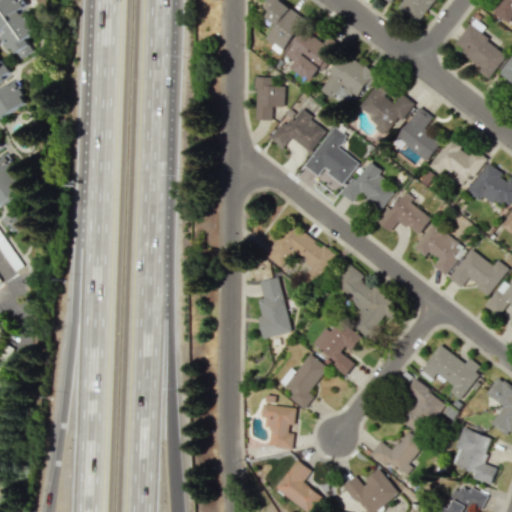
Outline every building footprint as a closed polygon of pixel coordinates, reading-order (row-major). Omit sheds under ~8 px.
[(32,50),(25,39),(39,30),(19,0),(0,0),(0,36),(15,61),(32,50)] [(305,19),(280,0),(267,0),(260,10),(276,22),(264,39),(280,52),(305,19)] [(388,0),(393,3),(395,0),(403,0),(399,7),(418,22),(434,0),(388,0)] [(511,0),(500,0),(494,13),(511,23),(511,21),(511,0)] [(460,54),(491,77),(507,54),(480,34),(486,26),(474,18),(456,43),(464,49),(460,54)] [(336,51),(304,27),(284,54),(294,62),(290,66),(312,82),(336,51)] [(319,87),(337,101),(342,95),(354,104),(376,75),(345,52),(319,87)] [(511,54),(499,73),(511,81),(511,54)] [(0,80),(11,74),(1,59),(0,59),(0,80)] [(284,106),(284,85),(271,85),(272,77),(256,76),(255,119),(272,119),(273,106),(284,106)] [(0,91),(0,117),(27,103),(17,83),(0,91)] [(359,107),(392,132),(413,102),(401,93),(395,101),(375,86),(359,107)] [(403,146),(428,161),(440,142),(424,132),(433,116),(417,106),(394,144),(402,148),(403,146)] [(310,152),(327,130),(300,109),(290,124),(283,119),(269,138),(282,148),(290,137),(310,152)] [(338,147),(347,135),(334,126),(305,166),(318,176),(323,169),(343,184),(359,162),(338,147)] [(429,166),(440,173),(445,166),(457,175),(452,182),(463,189),(487,157),(475,149),(471,154),(449,138),(429,166)] [(0,161),(0,204),(25,192),(14,170),(15,170),(8,157),(0,161)] [(341,194),(353,202),(358,194),(382,210),(396,188),(379,176),(383,170),(369,161),(357,179),(352,176),(341,194)] [(467,191),(480,200),(482,197),(493,204),(497,198),(509,207),(511,203),(511,177),(510,176),(509,178),(488,163),(467,191)] [(420,235),(432,217),(411,203),(414,197),(405,191),(393,209),(387,206),(377,222),(391,231),(398,220),(420,235)] [(12,232),(30,220),(19,203),(1,215),(12,232)] [(511,209),(502,227),(511,232),(511,231),(511,209)] [(414,247),(426,256),(429,252),(439,258),(433,266),(445,275),(466,245),(432,222),(414,247)] [(336,253),(287,223),(266,257),(284,268),(293,252),(312,264),(303,278),(315,286),(336,253)] [(488,295),(509,268),(497,259),(493,264),(471,248),(449,277),(461,287),(468,279),(488,295)] [(370,339),(386,317),(390,319),(401,304),(348,264),(333,283),(347,293),(343,297),(362,311),(352,325),(370,339)] [(263,338),(292,331),(280,276),(259,280),(263,298),(258,300),(262,315),(258,316),(263,338)] [(511,305),(511,282),(510,284),(504,280),(485,305),(498,316),(508,303),(511,305)] [(312,343),(336,361),(333,365),(345,375),(356,361),(348,354),(362,336),(340,320),(331,331),(325,326),(312,343)] [(460,399),(483,367),(469,357),(466,362),(440,344),(419,373),(432,382),(438,374),(454,385),(450,391),(460,399)] [(309,392),(328,367),(309,353),(295,371),(290,367),(278,382),(290,391),(287,395),(304,409),(314,396),(309,392)] [(503,406),(491,423),(508,436),(511,429),(511,388),(498,378),(487,394),(503,406)] [(446,401),(413,379),(401,396),(410,402),(399,419),(423,435),(446,401)] [(291,448),(293,428),(294,429),(296,407),(262,404),(260,417),(265,418),(264,427),(270,428),(268,446),(291,448)] [(491,438),(462,427),(455,447),(458,448),(453,464),(474,472),(472,477),(491,484),(497,468),(483,462),(491,438)] [(371,452),(404,478),(413,466),(409,463),(424,443),(407,430),(392,449),(380,440),(371,452)] [(310,511),(322,494),(302,483),(311,468),(294,458),(275,490),(310,511)] [(344,483),(365,511),(373,511),(399,493),(380,469),(361,483),(355,475),(344,483)] [(487,498),(456,483),(449,498),(454,500),(449,509),(444,506),(441,511),(470,511),(474,506),(481,509),(487,498)]
